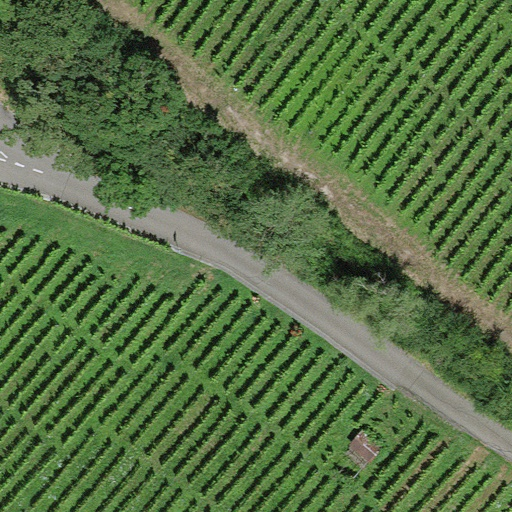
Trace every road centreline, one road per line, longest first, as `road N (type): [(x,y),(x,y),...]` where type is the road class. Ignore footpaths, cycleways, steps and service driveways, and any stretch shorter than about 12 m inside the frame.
road 1 (residential): [(0,157),(153,218),(275,281),(511,443)]
road 2 (track): [(511,323),(87,0)]
